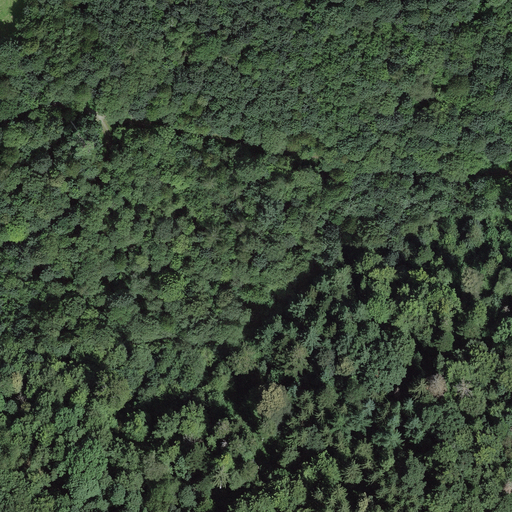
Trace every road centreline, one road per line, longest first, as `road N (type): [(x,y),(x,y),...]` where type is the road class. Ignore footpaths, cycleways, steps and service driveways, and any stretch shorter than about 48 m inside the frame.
road 1 (track): [(0,118),(34,105),(73,104),(375,166),(511,172)]
road 2 (track): [(103,113),(107,165),(93,188),(0,242)]
